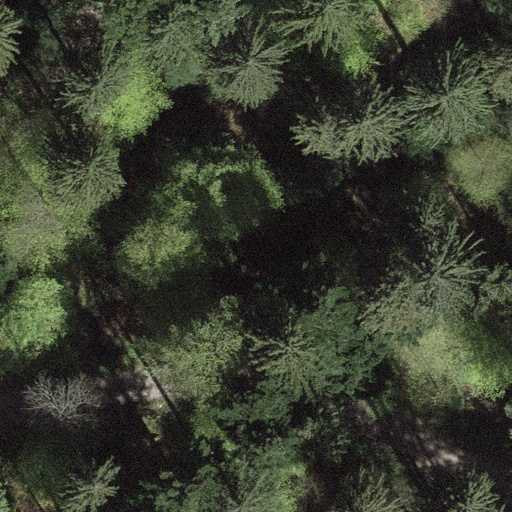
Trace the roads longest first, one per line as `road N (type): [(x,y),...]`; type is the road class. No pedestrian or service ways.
road 1 (track): [(0,401),(209,374),(283,387),(511,472)]
road 2 (track): [(0,189),(98,0)]
